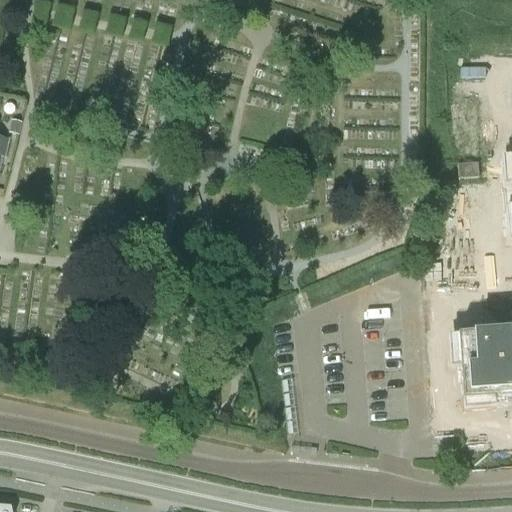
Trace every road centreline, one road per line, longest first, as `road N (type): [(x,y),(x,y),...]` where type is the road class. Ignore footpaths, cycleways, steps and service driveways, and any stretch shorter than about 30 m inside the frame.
road 1 (residential): [(511,490),(426,495),(294,483),(0,423)]
road 2 (primary): [(0,454),(276,511)]
